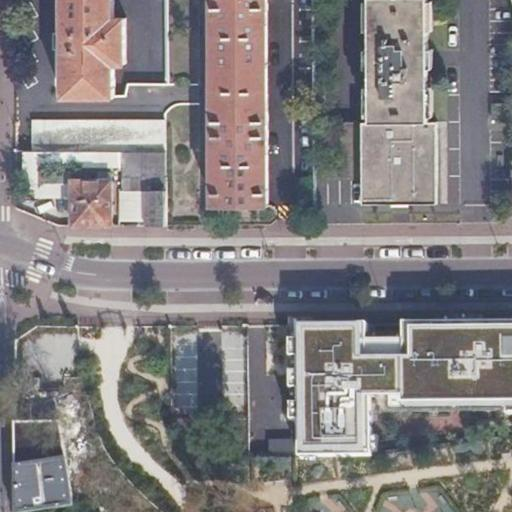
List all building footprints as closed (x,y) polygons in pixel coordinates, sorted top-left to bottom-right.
[(66,97),(117,96),(117,64),(128,64),(128,17),(117,17),(116,0),(65,0),(66,32),(58,32),(58,47),(66,47),(66,97)] [(198,0),(168,0),(168,85),(199,84),(198,0)] [(216,0),(217,205),(271,205),(270,0),(216,0)] [(316,0),(316,201),(359,201),(359,182),(440,182),(440,189),(482,189),(481,162),(457,162),(457,145),(444,145),(444,4),(403,4),(402,0),(316,0)] [(511,0),(497,0),(495,38),(500,38),(500,72),(511,71),(511,0)] [(93,151),(169,152),(169,122),(34,121),(34,136),(34,151),(93,151)] [(149,226),(169,226),(169,152),(93,151),(34,151),(27,151),(16,151),(15,187),(39,187),(40,167),(124,168),(125,180),(149,181),(149,226)] [(115,227),(115,180),(75,180),(75,227),(115,227)] [(316,211),(316,225),(344,225),(344,214),(344,211),(316,211)] [(344,214),(344,225),(395,224),(395,214),(344,214)] [(382,323),(312,323),(312,337),(304,337),(304,355),(312,355),(312,370),(304,370),(305,387),(313,387),(313,402),(305,402),(305,420),(313,420),(313,456),(387,455),(386,410),(511,408),(511,321),(419,322),(419,332),(382,332),(382,323)] [(30,408),(15,409),(15,440),(30,440),(30,408)] [(15,465),(15,511),(33,511),(75,507),(66,458),(15,465)]
